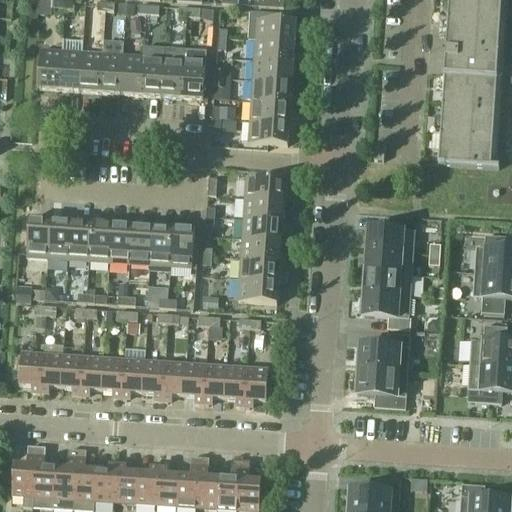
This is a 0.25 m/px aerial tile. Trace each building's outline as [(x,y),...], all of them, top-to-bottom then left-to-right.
[(221,0),(221,8),(229,8),(230,0),(221,0)] [(230,0),(229,8),(238,9),(238,0),(230,0)] [(258,0),(258,2),(257,10),(270,11),(270,2),(270,0),(258,0)] [(448,0),(447,27),(443,80),(437,168),(498,172),(498,170),(490,170),(501,0),(448,0)] [(65,4),(38,2),(37,18),(51,19),(52,12),(64,13),(65,4)] [(270,2),(270,11),(283,12),(283,3),(270,2)] [(65,4),(64,13),(73,13),(73,5),(65,4)] [(96,15),(105,15),(105,7),(97,6),(96,15)] [(105,7),(105,15),(113,16),(114,7),(105,7)] [(117,19),(125,19),(126,8),(118,8),(117,19)] [(126,8),(125,19),(134,20),(134,9),(126,8)] [(137,17),(146,18),(146,9),(138,9),(137,17)] [(146,9),(146,18),(158,19),(159,10),(146,9)] [(178,20),(186,21),(187,12),(179,12),(178,20)] [(187,12),(186,21),(199,21),(200,13),(187,12)] [(249,16),(247,44),(255,45),(294,47),(295,25),(290,25),(291,19),(249,16)] [(218,33),(217,44),(226,44),(227,34),(218,33)] [(61,55),(58,94),(79,96),(82,57),(83,45),(62,43),(61,55)] [(217,44),(216,54),(225,54),(226,44),(217,44)] [(255,45),(253,65),(292,67),(294,47),(255,45)] [(143,61),(140,100),(160,101),(163,62),(164,52),(143,50),(143,61)] [(163,62),(160,101),(180,102),(183,63),(184,53),(164,52),(163,62)] [(183,63),(180,102),(202,104),(205,65),(206,55),(184,53),(183,63)] [(40,54),(37,93),(58,94),(61,55),(40,54)] [(82,57),(79,96),(99,97),(102,58),(82,57)] [(102,58),(99,97),(120,98),(122,59),(102,58)] [(122,59),(120,98),(140,100),(143,61),(122,59)] [(253,65),(252,85),(291,88),(292,67),(253,65)] [(215,74),(214,82),(224,83),(225,74),(215,74)] [(214,82),(214,91),(223,92),(224,83),(214,82)] [(252,85),(250,105),(289,108),(291,88),(252,85)] [(250,105),(249,126),(288,128),(289,108),(250,105)] [(212,110),(212,123),(221,124),(221,111),(212,110)] [(212,123),(211,136),(220,136),(221,124),(212,123)] [(249,126),(248,147),(287,150),(288,128),(249,126)] [(373,164),(383,165),(383,163),(384,150),(374,149),(373,164)] [(245,181),(244,203),(283,205),(284,184),(245,181)] [(208,183),(206,200),(215,200),(216,183),(208,183)] [(244,203),(242,223),(281,225),(283,205),(244,203)] [(206,212),(205,220),(214,221),(215,212),(206,212)] [(205,220),(205,229),(214,229),(214,221),(205,220)] [(26,262),(47,263),(50,224),(28,223),(26,262)] [(242,223),(241,243),(280,246),(281,225),(242,223)] [(50,224),(47,263),(68,264),(70,225),(50,224)] [(70,225),(68,264),(88,266),(91,227),(70,225)] [(91,227),(88,266),(108,267),(111,228),(91,227)] [(111,228),(108,267),(129,268),(132,229),(111,228)] [(132,229),(129,268),(149,270),(152,231),(132,229)] [(152,231),(149,270),(170,271),(172,232),(152,231)] [(172,232),(170,271),(191,272),(194,233),(172,232)] [(367,232),(366,254),(413,257),(414,235),(367,232)] [(474,276),(511,278),(511,252),(511,253),(511,242),(484,240),(484,252),(476,252),(474,276)] [(241,243),(240,264),(279,266),(280,246),(241,243)] [(428,270),(438,270),(439,270),(440,249),(429,248),(428,270)] [(203,253),(202,261),(211,261),(212,253),(203,253)] [(366,254),(365,277),(412,279),(413,257),(366,254)] [(202,261),(202,269),(211,270),(211,261),(202,261)] [(240,264),(238,284),(277,287),(279,266),(240,264)] [(511,306),(511,278),(474,276),(472,301),(482,302),(481,317),(504,319),(504,306),(511,306)] [(365,277),(363,301),(410,304),(412,279),(365,277)] [(237,305),(276,308),(277,287),(238,284),(237,305)] [(18,290),(17,303),(17,307),(30,308),(31,304),(32,291),(18,290)] [(432,303),(443,304),(443,293),(433,292),(432,303)] [(56,294),(55,305),(63,306),(64,294),(56,294)] [(78,298),(77,307),(86,307),(86,298),(78,298)] [(86,298),(86,307),(94,308),(95,299),(86,298)] [(118,300),(118,309),(126,310),(127,301),(118,300)] [(216,314),(217,301),(203,300),(202,313),(216,314)] [(127,301),(126,310),(135,311),(136,302),(127,301)] [(363,301),(362,320),(388,322),(387,334),(410,336),(410,322),(409,322),(410,304),(363,301)] [(159,303),(159,312),(167,313),(168,304),(159,303)] [(168,304),(167,313),(176,313),(176,304),(168,304)] [(34,319),(37,319),(44,320),(45,311),(35,310),(34,319)] [(45,311),(44,320),(55,320),(56,312),(45,311)] [(75,322),(85,322),(86,314),(75,313),(75,322)] [(86,314),(85,322),(96,323),(97,314),(86,314)] [(115,325),(126,325),(127,316),(116,316),(115,325)] [(127,316),(126,325),(137,326),(138,317),(127,316)] [(157,327),(167,328),(168,319),(157,319),(157,327)] [(168,319),(167,328),(178,328),(178,320),(168,319)] [(198,330),(208,331),(209,322),(198,321),(198,330)] [(209,322),(208,331),(218,331),(219,323),(209,322)] [(238,333),(249,333),(250,325),(239,324),(238,333)] [(250,325),(249,333),(260,334),(260,325),(250,325)] [(482,347),(471,346),(469,371),(511,374),(511,348),(505,348),(506,332),(483,330),(482,347)] [(358,374),(408,377),(410,340),(387,339),(386,350),(360,348),(358,374)] [(21,358),(18,390),(31,391),(31,398),(40,399),(42,359),(21,358)] [(42,359),(40,399),(49,399),(49,392),(60,393),(63,360),(42,359)] [(63,360),(60,393),(72,394),(71,401),(80,401),(83,362),(63,360)] [(83,362),(80,401),(89,402),(90,395),(101,396),(103,363),(83,362)] [(103,363),(101,396),(113,396),(112,403),(121,404),(124,364),(103,363)] [(124,364),(121,404),(130,405),(130,397),(142,398),(144,366),(124,364)] [(144,366),(142,398),(154,399),(153,406),(162,407),(165,367),(144,366)] [(165,367),(162,407),(171,407),(172,400),(183,401),(185,368),(165,367)] [(185,368),(183,401),(194,402),(194,409),(203,409),(206,370),(185,368)] [(206,370),(203,409),(212,410),(212,403),(224,404),(226,371),(206,370)] [(226,371),(224,404),(235,404),(235,412),(244,412),(246,372),(226,371)] [(467,396),(466,408),(489,409),(501,410),(501,398),(511,399),(511,374),(469,371),(467,396)] [(246,372),(244,412),(253,413),(253,406),(266,406),(268,374),(246,372)] [(405,415),(408,377),(358,374),(356,401),(374,402),(374,412),(405,415)] [(13,468),(11,501),(23,502),(22,511),(28,511),(32,511),(36,451),(27,451),(26,469),(13,468)] [(36,451),(32,511),(52,511),(55,471),(44,470),(45,452),(36,451)] [(55,471),(52,511),(72,511),(77,454),(68,454),(67,472),(55,471)] [(77,454),(72,511),(93,511),(94,506),(96,474),(85,473),(86,455),(77,454)] [(178,479),(176,511),(180,511),(196,511),(200,462),(190,462),(189,480),(178,479)] [(200,462),(196,511),(216,511),(219,482),(207,481),(208,463),(200,462)] [(219,482),(216,511),(237,511),(240,465),(231,464),(230,483),(219,482)] [(240,465),(237,511),(258,511),(261,484),(248,484),(249,465),(240,465)] [(96,474),(94,506),(114,508),(117,468),(108,467),(107,475),(96,474)] [(117,468),(114,508),(135,509),(137,477),(125,476),(126,469),(117,468)] [(137,477),(135,509),(156,510),(158,471),(149,470),(149,477),(137,477)] [(158,471),(156,510),(176,511),(178,479),(167,478),(167,471),(158,471)] [(349,492),(347,511),(397,511),(400,486),(378,484),(377,494),(349,492)] [(459,511),(510,511),(511,503),(484,501),(484,490),(462,489),(459,511)]
